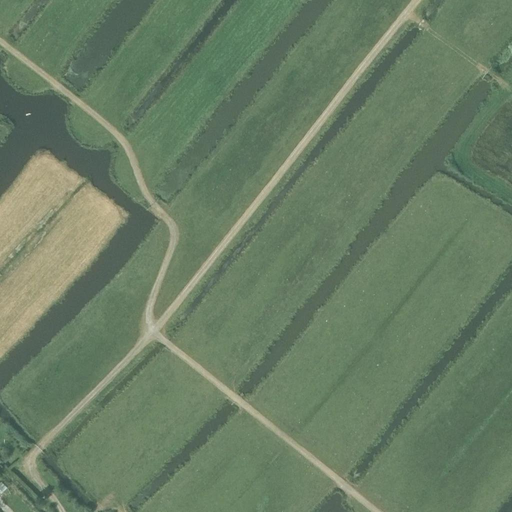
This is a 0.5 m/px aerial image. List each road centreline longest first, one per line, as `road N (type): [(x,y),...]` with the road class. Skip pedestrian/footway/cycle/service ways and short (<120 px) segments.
road 1 (track): [(415,0),(154,331)]
road 2 (track): [(154,331),(147,316),(176,242),(171,223),(144,193),(127,142),(0,41)]
road 3 (track): [(377,511),(154,331)]
road 4 (track): [(154,331),(29,463)]
